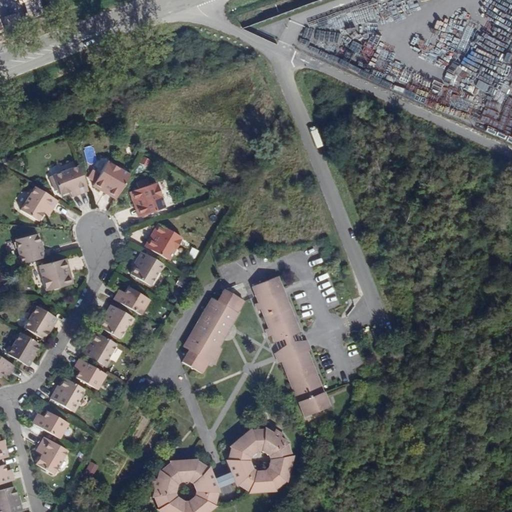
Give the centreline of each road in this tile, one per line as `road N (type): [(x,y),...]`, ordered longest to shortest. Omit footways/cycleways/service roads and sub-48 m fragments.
road 1 (unclassified): [(376,314),(269,47)]
road 2 (unclassified): [(511,155),(269,47)]
road 3 (residential): [(11,395),(30,386),(99,271),(96,230)]
road 4 (secondary): [(0,76),(181,7)]
road 5 (secondary): [(154,0),(0,59)]
road 6 (residential): [(40,511),(11,395)]
